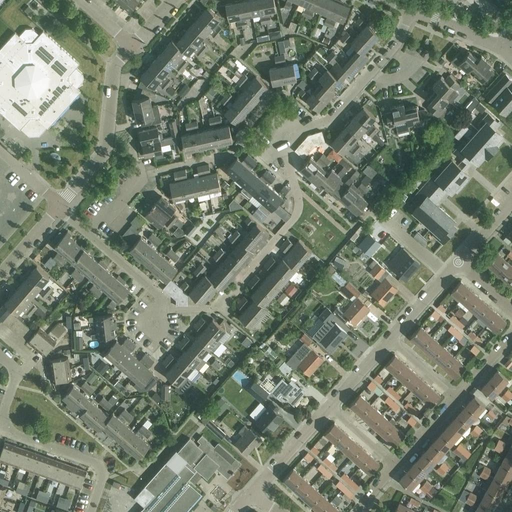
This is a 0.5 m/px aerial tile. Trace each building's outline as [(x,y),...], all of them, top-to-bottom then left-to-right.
[(125,0),(121,5),(129,12),(140,0),(125,0)] [(237,29),(243,28),(237,0),(234,1),(234,2),(225,4),(229,20),(235,19),(237,29)] [(237,0),(243,28),(247,27),(245,17),(252,15),(248,0),(246,0),(239,1),(239,0),(237,0)] [(248,0),(252,15),(259,14),(261,24),(265,23),(260,0),(248,0)] [(260,0),(265,23),(271,22),(269,12),(275,11),(273,0),(260,0)] [(292,0),(299,3),(299,0),(286,0),(283,7),(288,9),(292,0)] [(299,0),(299,3),(305,5),(303,10),(301,15),(305,17),(312,0),(299,0)] [(312,0),(305,17),(310,19),(312,13),(314,9),(321,12),(325,0),(312,0)] [(333,0),(325,0),(321,12),(327,15),(325,19),(324,20),(323,24),(327,26),(339,1),(336,0),(334,0),(334,1),(333,0)] [(339,1),(327,26),(332,28),(334,24),(334,23),(336,19),(343,22),(349,7),(339,3),(340,1),(339,1)] [(24,10),(29,14),(33,10),(28,5),(24,10)] [(197,14),(221,34),(224,30),(219,25),(219,26),(216,23),(220,18),(208,7),(207,7),(202,12),(200,10),(197,14)] [(196,20),(191,25),(204,36),(208,32),(210,33),(216,39),(221,34),(197,14),(194,18),(196,20)] [(363,28),(359,33),(372,46),(374,43),(372,42),(379,35),(372,29),(366,24),(359,17),(355,21),(359,25),(360,25),(363,28)] [(370,20),(366,24),(372,29),(374,26),(375,25),(374,24),(370,20)] [(196,45),(204,52),(209,48),(200,41),(204,36),(191,25),(187,30),(185,28),(181,32),(196,45)] [(48,128),(81,91),(77,88),(83,80),(83,74),(76,67),(79,63),(61,47),(51,58),(33,41),(39,35),(32,28),(26,28),(19,36),(15,32),(0,48),(0,110),(20,129),(24,125),(31,131),(37,131),(44,124),(48,128)] [(51,58),(61,47),(43,31),(39,35),(33,41),(51,58)] [(175,43),(175,44),(184,52),(188,55),(192,50),(201,57),(204,53),(204,52),(196,45),(181,32),(178,36),(180,38),(175,43)] [(347,40),(356,48),(362,53),(363,53),(369,46),(370,47),(372,46),(359,33),(353,39),(350,36),(346,32),(343,35),(347,39),(347,40)] [(344,43),(347,40),(347,39),(343,35),(339,39),(344,43)] [(278,41),(280,53),(285,52),(284,47),(290,46),(289,41),(287,41),(287,39),(278,41)] [(177,60),(185,68),(189,63),(181,55),(184,52),(175,44),(175,43),(172,40),(167,46),(165,44),(162,47),(177,60)] [(156,58),(169,69),(173,65),(181,72),(185,68),(177,60),(162,47),(158,51),(161,53),(156,58)] [(348,56),(361,68),(363,66),(362,65),(368,58),(363,53),(362,53),(356,48),(348,56)] [(467,71),(471,67),(478,59),(468,50),(466,53),(467,54),(465,55),(460,51),(451,61),(459,69),(462,66),(467,71)] [(279,56),(284,83),(287,82),(287,81),(296,80),(293,64),(286,65),(284,55),(279,56)] [(333,66),(328,71),(341,83),(343,80),(342,79),(348,73),(340,65),(333,59),(329,55),(325,59),(329,63),(333,66)] [(282,83),(284,83),(279,56),(275,57),(277,67),(269,69),(272,84),(282,83)] [(340,65),(348,73),(352,76),(359,69),(360,70),(361,68),(348,56),(340,65)] [(481,56),(478,59),(471,67),(476,72),(474,75),(483,83),(493,72),(487,68),(489,66),(490,67),(492,65),(481,56)] [(161,78),(170,86),(173,81),(165,73),(169,69),(156,58),(151,64),(149,62),(146,65),(161,78)] [(143,88),(149,91),(152,87),(152,88),(157,83),(166,90),(170,86),(161,78),(146,65),(142,69),(145,72),(140,77),(142,78),(138,86),(143,88)] [(314,75),(321,81),(322,81),(330,89),(336,82),(339,85),(341,83),(328,71),(326,69),(321,74),(318,71),(314,67),(311,70),(315,74),(314,75)] [(206,70),(203,75),(207,79),(211,74),(206,70)] [(311,79),(314,75),(315,74),(311,70),(307,75),(311,79)] [(243,73),(239,78),(245,83),(249,78),(243,73)] [(442,75),(433,86),(436,89),(444,96),(449,100),(451,102),(459,93),(455,90),(460,84),(450,75),(445,80),(443,79),(444,78),(442,75)] [(511,81),(505,75),(485,97),(505,115),(511,107),(511,81)] [(248,85),(263,98),(266,94),(264,93),(269,87),(256,76),(248,85)] [(242,87),(245,83),(239,78),(236,82),(242,87)] [(314,90),(327,102),(329,100),(328,99),(334,92),(330,89),(322,81),(321,81),(314,90)] [(240,94),(253,105),(257,100),(259,102),(263,98),(248,85),(240,94)] [(132,100),(134,111),(158,106),(157,105),(151,107),(149,98),(155,96),(155,94),(149,91),(143,88),(141,93),(142,98),(132,100)] [(182,88),(178,93),(183,97),(187,92),(182,88)] [(325,104),(327,102),(314,90),(309,95),(305,92),(301,88),(298,92),(318,110),(324,103),(325,104)] [(449,100),(444,96),(436,89),(427,99),(429,101),(430,100),(432,102),(427,107),(438,117),(446,108),(444,106),(449,100)] [(223,96),(229,101),(232,97),(227,92),(223,96)] [(232,103),(247,116),(250,112),(248,111),(253,105),(240,94),(232,103)] [(226,105),(229,101),(223,96),(220,100),(226,105)] [(474,97),(468,104),(473,107),(478,101),(474,97)] [(244,120),(247,116),(232,103),(224,113),(237,124),(242,118),(244,120)] [(393,112),(385,113),(389,127),(396,126),(398,133),(409,130),(409,129),(408,124),(407,119),(404,109),(403,104),(390,107),(391,110),(392,110),(393,112)] [(480,104),(476,109),(482,114),(486,109),(480,104)] [(407,119),(408,124),(415,123),(416,126),(428,123),(424,109),(417,111),(417,109),(418,109),(417,105),(404,109),(407,119)] [(161,122),(160,116),(158,106),(134,111),(137,122),(146,119),(148,125),(161,122)] [(361,109),(355,116),(374,134),(375,134),(378,130),(370,123),(375,118),(362,106),(360,108),(361,109)] [(467,118),(468,118),(471,121),(476,116),(472,113),(467,118)] [(214,116),(215,124),(222,123),(220,114),(214,116)] [(483,126),(498,139),(502,135),(494,128),(498,123),(488,115),(480,124),(483,127),(483,126)] [(347,123),(346,124),(358,136),(363,130),(371,138),(378,143),(381,146),(385,142),(381,139),(375,134),(374,134),(355,116),(348,124),(347,123)] [(190,121),(192,129),(198,128),(196,120),(190,121)] [(452,122),(450,125),(454,129),(458,124),(454,121),(454,120),(452,122)] [(169,122),(172,136),(170,137),(170,138),(172,137),(178,136),(175,121),(169,122)] [(338,134),(358,152),(362,148),(354,141),(358,136),(346,124),(343,126),(344,127),(338,134)] [(216,128),(220,146),(225,145),(225,143),(232,141),(228,125),(216,128)] [(465,126),(456,136),(459,140),(469,129),(465,126)] [(475,136),(492,151),(497,147),(494,144),(498,139),(483,126),(483,127),(475,136)] [(139,131),(142,144),(166,139),(166,138),(163,139),(162,134),(158,135),(157,127),(139,131)] [(204,130),(208,147),(215,145),(215,148),(220,146),(216,128),(204,130)] [(193,133),(197,152),(202,151),(202,148),(208,147),(204,130),(193,133)] [(314,133),(319,144),(325,142),(321,131),(314,133)] [(184,152),(185,152),(192,150),(193,153),(197,152),(193,133),(181,136),(184,152)] [(307,136),(313,146),(319,144),(314,133),(307,136)] [(355,155),(358,152),(338,134),(332,141),(331,140),(329,142),(342,154),(347,148),(355,155)] [(178,136),(172,137),(175,153),(181,151),(178,136)] [(303,141),(310,150),(313,146),(307,136),(303,141)] [(466,145),(481,158),(485,154),(488,156),(492,151),(475,136),(467,145),(466,145)] [(166,139),(142,144),(145,157),(162,153),(161,146),(164,145),(167,144),(171,143),(170,138),(166,139)] [(298,146),(306,154),(310,150),(303,141),(298,146)] [(477,163),(481,158),(466,145),(467,145),(464,142),(455,152),(465,160),(469,156),(477,163)] [(302,158),(306,154),(298,146),(294,150),(302,158)] [(341,157),(333,150),(329,153),(338,160),(341,157)] [(305,176),(307,178),(326,157),(322,154),(315,162),(310,157),(299,168),(307,175),(305,176)] [(225,170),(235,178),(252,158),(248,155),(241,162),(236,157),(225,170)] [(439,155),(434,161),(438,164),(443,159),(439,155)] [(326,157),(307,178),(309,180),(311,179),(317,185),(328,173),(322,168),(325,165),(330,161),(326,157)] [(252,158),(235,178),(244,186),(255,173),(250,169),(256,162),(252,158)] [(460,183),(462,185),(467,180),(464,177),(467,174),(452,160),(444,170),(460,183)] [(434,161),(429,166),(433,169),(438,164),(434,161)] [(202,166),(208,191),(220,188),(216,172),(210,174),(208,164),(202,166)] [(193,178),(196,194),(208,191),(202,166),(196,167),(198,176),(193,178)] [(331,169),(328,173),(317,185),(318,185),(321,182),(328,188),(325,191),(327,192),(339,179),(338,179),(347,169),(343,166),(339,170),(336,174),(331,169)] [(179,171),(185,197),(196,194),(193,178),(187,179),(185,170),(179,171)] [(244,186),(241,189),(250,197),(253,194),(270,174),(266,170),(259,177),(255,173),(244,186)] [(437,178),(447,189),(451,192),(454,189),(457,191),(462,185),(460,183),(444,170),(437,178)] [(172,199),(185,197),(179,171),(173,172),(175,182),(169,183),(172,199)] [(253,194),(249,199),(258,207),(262,202),(273,189),(268,185),(274,178),(270,174),(253,194)] [(339,179),(327,192),(328,194),(330,193),(337,199),(338,197),(349,185),(356,177),(352,174),(343,183),(339,179)] [(366,176),(361,182),(365,186),(371,180),(366,176)] [(434,176),(421,191),(434,203),(447,189),(437,178),(434,176)] [(224,180),(221,185),(225,189),(229,185),(224,180)] [(349,185),(338,197),(345,204),(344,205),(346,206),(365,186),(361,182),(357,186),(354,189),(349,185)] [(413,184),(408,190),(412,193),(417,187),(413,184)] [(262,202),(258,207),(267,215),(271,210),(272,210),(277,203),(288,190),(284,186),(278,193),(273,189),(262,202)] [(365,186),(346,206),(348,208),(349,207),(356,214),(367,201),(361,196),(364,193),(368,189),(365,186)] [(414,211),(423,219),(436,204),(434,203),(421,191),(421,192),(415,199),(420,204),(414,211)] [(153,206),(173,223),(177,218),(170,213),(175,208),(166,200),(166,201),(161,197),(153,206)] [(277,203),(272,210),(277,214),(282,208),(277,203)] [(436,204),(423,219),(432,227),(445,212),(436,204)] [(169,227),(173,223),(153,206),(145,215),(150,219),(158,226),(162,222),(169,227)] [(434,234),(443,242),(455,229),(450,225),(454,220),(445,212),(432,227),(437,231),(434,234)] [(133,218),(141,225),(145,221),(137,214),(133,218)] [(248,215),(244,220),(250,226),(254,221),(248,215)] [(130,222),(132,224),(138,229),(141,225),(133,218),(130,222)] [(192,222),(184,231),(189,236),(197,226),(192,222)] [(128,228),(136,235),(140,231),(138,229),(132,224),(128,228)] [(248,233),(263,246),(266,241),(264,240),(269,234),(256,224),(248,233)] [(376,225),(366,237),(373,244),(384,231),(376,225)] [(179,226),(173,233),(176,237),(186,233),(179,226)] [(125,232),(133,239),(136,235),(128,228),(125,232)] [(232,234),(238,240),(242,235),(236,230),(232,234)] [(59,231),(50,242),(54,245),(56,247),(64,254),(74,241),(69,236),(71,234),(67,231),(63,235),(59,231)] [(358,234),(355,231),(350,237),(353,240),(358,234)] [(129,243),(133,239),(125,232),(121,236),(129,243)] [(147,237),(152,242),(157,236),(152,232),(147,237)] [(240,242),(253,253),(258,247),(260,249),(263,246),(248,233),(240,242)] [(414,237),(419,241),(423,237),(418,233),(414,237)] [(234,244),(238,240),(232,234),(228,239),(234,244)] [(133,257),(136,260),(150,244),(141,236),(129,249),(135,254),(133,257)] [(157,236),(152,242),(156,246),(161,240),(157,236)] [(419,241),(425,246),(428,242),(423,237),(419,241)] [(284,243),(303,260),(311,251),(299,239),(294,245),(287,239),(284,243)] [(74,241),(64,254),(73,262),(86,247),(82,244),(80,246),(74,241)] [(233,251),(247,264),(251,260),(249,258),(253,253),(240,242),(233,251)] [(287,253),(283,258),(295,269),(303,260),(284,243),(280,247),(287,253)] [(150,244),(136,260),(140,262),(142,260),(148,265),(159,252),(150,244)] [(379,246),(374,252),(377,255),(383,249),(379,246)] [(86,247),(73,262),(82,270),(93,257),(87,252),(89,250),(86,247)] [(220,247),(216,253),(222,258),(226,252),(220,247)] [(165,254),(170,258),(175,252),(170,248),(165,254)] [(395,268),(394,270),(405,280),(416,268),(420,264),(408,253),(402,248),(397,254),(403,260),(395,268)] [(225,260),(237,271),(242,265),(244,267),(247,264),(233,251),(225,260)] [(159,252),(148,265),(153,270),(151,272),(154,275),(168,260),(159,252)] [(175,252),(170,258),(174,262),(179,256),(175,252)] [(368,257),(363,252),(362,253),(360,256),(359,256),(364,261),(368,257)] [(57,253),(52,258),(57,262),(61,256),(57,253)] [(218,262),(222,258),(216,253),(212,257),(218,262)] [(487,264),(497,273),(506,262),(497,253),(487,264)] [(61,256),(57,262),(61,265),(66,260),(61,256)] [(268,260),(288,278),(295,269),(283,258),(279,262),(272,256),(268,260)] [(346,261),(344,260),(337,256),(332,263),(342,269),(346,261)] [(93,257),(82,270),(91,278),(104,263),(100,260),(98,262),(93,257)] [(52,258),(47,264),(51,268),(57,262),(52,258)] [(378,278),(381,274),(385,278),(389,273),(386,270),(385,270),(373,259),(368,265),(372,269),(370,271),(378,278)] [(168,260),(154,275),(158,278),(160,276),(166,281),(177,268),(168,260)] [(217,269),(232,282),(235,278),(233,276),(237,271),(225,260),(217,269)] [(270,272),(267,276),(280,287),(288,278),(268,260),(263,265),(270,272)] [(201,262),(196,268),(202,273),(207,267),(201,262)] [(511,266),(506,262),(497,273),(506,281),(511,274),(511,266)] [(104,263),(91,278),(100,286),(111,273),(106,268),(108,266),(104,263)] [(29,270),(26,273),(41,287),(42,286),(45,288),(48,284),(49,285),(53,280),(50,277),(40,268),(37,266),(34,268),(32,272),(29,270)] [(70,274),(75,278),(80,272),(75,268),(70,274)] [(199,277),(202,273),(196,268),(193,272),(199,277)] [(209,278),(218,286),(222,289),(226,284),(228,285),(232,282),(217,269),(209,278)] [(80,272),(75,278),(79,282),(84,276),(80,272)] [(21,284),(33,296),(41,287),(26,273),(23,277),(25,279),(21,284)] [(111,273),(100,286),(109,294),(122,279),(119,276),(117,278),(111,273)] [(382,282),(372,294),(383,304),(397,289),(386,278),(385,278),(381,274),(378,278),(382,282)] [(197,284),(212,297),(215,293),(213,291),(218,286),(209,278),(205,275),(197,284)] [(252,278),(272,296),(280,287),(267,276),(262,281),(256,275),(252,278)] [(251,294),(254,298),(255,297),(264,305),(272,296),(252,278),(248,284),(255,290),(251,294)] [(122,279),(109,294),(119,302),(130,289),(124,284),(126,282),(122,279)] [(170,280),(163,289),(167,292),(174,284),(170,280)] [(181,285),(187,291),(191,286),(185,281),(181,285)] [(356,297),(361,292),(360,292),(348,281),(339,290),(349,299),(353,294),(356,297)] [(461,281),(451,291),(461,299),(470,289),(461,281)] [(291,296),(297,288),(291,283),(285,290),(291,296)] [(11,292),(33,312),(37,307),(29,300),(33,296),(21,284),(16,290),(14,288),(11,292)] [(45,288),(44,289),(49,294),(53,289),(49,285),(48,284),(45,288)] [(86,292),(91,296),(98,288),(93,284),(86,292)] [(174,284),(167,292),(171,296),(179,287),(174,284)] [(209,301),(212,297),(197,284),(189,293),(202,304),(207,299),(209,301)] [(179,287),(171,296),(176,300),(187,295),(179,287)] [(98,288),(93,294),(96,296),(98,298),(103,293),(102,292),(98,288)] [(364,288),(360,292),(361,292),(367,297),(370,293),(364,288)] [(45,298),(49,294),(44,289),(40,293),(45,298)] [(470,289),(461,299),(470,307),(479,297),(470,289)] [(9,297),(0,308),(0,311),(6,317),(10,311),(10,312),(12,309),(17,314),(22,309),(30,316),(33,312),(11,292),(7,296),(9,297)] [(176,300),(176,306),(187,306),(187,295),(176,300)] [(240,300),(260,317),(268,308),(264,305),(255,297),(254,298),(251,302),(244,296),(240,300)] [(479,297),(470,307),(479,315),(488,305),(479,297)] [(349,318),(355,324),(369,308),(358,298),(344,313),(337,307),(332,312),(344,323),(349,318)] [(112,300),(107,305),(111,310),(116,304),(112,300)] [(252,327),(260,317),(240,300),(236,305),(243,311),(239,315),(252,327)] [(437,307),(443,312),(446,309),(440,303),(437,307)] [(488,305),(479,315),(488,323),(497,313),(488,305)] [(325,322),(312,337),(317,341),(319,339),(326,345),(331,350),(346,334),(335,324),(330,320),(335,315),(327,308),(319,316),(324,320),(324,321),(325,322)] [(464,312),(459,308),(454,313),(460,318),(464,312)] [(435,310),(431,314),(437,319),(440,322),(443,318),(440,315),(435,310)] [(6,317),(2,321),(8,326),(15,317),(10,312),(10,311),(6,317)] [(497,313),(488,323),(497,332),(506,321),(497,313)] [(96,320),(97,327),(116,324),(116,321),(113,321),(112,314),(89,317),(90,321),(96,320)] [(449,318),(455,324),(459,320),(453,314),(449,318)] [(15,317),(8,326),(13,330),(21,321),(15,317)] [(217,339),(218,339),(226,330),(229,332),(232,328),(223,320),(219,324),(213,318),(208,324),(201,318),(197,322),(217,339)] [(465,325),(459,320),(455,324),(461,329),(465,325)] [(21,321),(13,330),(19,335),(26,326),(21,321)] [(200,333),(197,337),(212,350),(214,352),(222,342),(218,339),(217,339),(197,322),(193,327),(200,333)] [(117,328),(116,324),(97,327),(97,333),(91,334),(92,338),(115,335),(114,328),(117,328)] [(453,334),(457,330),(451,324),(445,332),(450,337),(453,334)] [(26,326),(19,335),(24,340),(32,331),(26,326)] [(411,337),(422,347),(432,336),(420,326),(411,337)] [(38,327),(27,341),(35,348),(47,334),(38,327)] [(463,335),(457,330),(453,334),(459,339),(463,335)] [(468,334),(473,339),(477,335),(471,330),(468,334)] [(47,334),(35,348),(44,356),(56,341),(47,334)] [(285,362),(293,369),(294,370),(298,366),(309,375),(323,359),(307,345),(311,340),(304,334),(299,338),(304,342),(285,362)] [(182,340),(202,357),(207,351),(210,353),(212,350),(197,337),(193,342),(186,335),(182,340)] [(473,339),(479,345),(483,341),(477,335),(473,339)] [(432,336),(422,347),(433,357),(443,346),(432,336)] [(105,353),(114,361),(132,341),(127,338),(121,345),(116,340),(105,353)] [(206,361),(202,357),(182,340),(178,344),(185,351),(181,355),(194,366),(198,370),(206,361)] [(132,341),(114,361),(123,369),(134,356),(130,352),(136,345),(132,341)] [(470,349),(475,354),(476,354),(480,350),(474,345),(470,349)] [(443,346),(433,357),(444,367),(454,356),(443,346)] [(134,356),(123,369),(132,377),(149,357),(145,353),(139,360),(134,356)] [(166,358),(193,382),(194,381),(191,379),(198,370),(194,366),(181,355),(177,360),(170,354),(166,358)] [(395,355),(385,365),(395,373),(404,363),(395,355)] [(454,356),(444,367),(456,377),(465,366),(454,356)] [(49,360),(51,371),(69,368),(68,357),(49,360)] [(149,357),(132,377),(136,380),(133,384),(138,389),(148,390),(158,378),(152,373),(153,373),(148,368),(154,361),(149,357)] [(165,374),(175,382),(175,389),(179,392),(184,392),(193,382),(166,358),(162,363),(170,369),(165,374)] [(276,365),(278,368),(278,369),(287,377),(293,369),(285,362),(284,361),(285,361),(282,358),(276,365)] [(210,364),(217,370),(221,364),(215,359),(210,364)] [(103,361),(96,369),(102,374),(109,366),(103,361)] [(404,363),(395,373),(403,381),(413,371),(404,363)] [(71,379),(69,368),(51,371),(52,382),(71,379)] [(489,379),(500,388),(508,379),(498,370),(489,379)] [(413,371),(403,381),(412,389),(422,379),(413,371)] [(93,372),(88,377),(93,381),(97,376),(93,372)] [(374,378),(380,383),(383,379),(377,374),(374,378)] [(271,391),(277,397),(283,402),(287,398),(293,404),(304,392),(291,380),(288,384),(282,379),(271,391)] [(422,379),(412,389),(421,397),(431,387),(422,379)] [(491,398),(500,388),(489,379),(481,388),(491,398)] [(114,384),(120,390),(124,386),(117,380),(114,384)] [(260,402),(269,392),(254,380),(246,390),(260,402)] [(374,390),(377,386),(371,380),(368,384),(374,390)] [(80,386),(85,390),(90,385),(85,381),(80,386)] [(66,405),(70,408),(82,393),(73,385),(62,398),(68,403),(66,405)] [(90,385),(85,390),(89,394),(94,389),(90,385)] [(386,389),(392,394),(395,390),(389,385),(386,389)] [(431,387),(421,397),(430,405),(440,395),(431,387)] [(401,396),(395,390),(392,394),(398,400),(401,396)] [(82,393),(70,408),(74,411),(75,410),(80,414),(92,401),(82,393)] [(507,401),(510,398),(504,393),(501,396),(507,401)] [(360,394),(350,404),(362,414),(371,404),(360,394)] [(384,400),(390,405),(394,400),(388,395),(384,400)] [(92,401),(80,414),(85,418),(84,420),(88,423),(101,408),(103,406),(108,400),(103,396),(98,402),(99,403),(97,405),(92,401)] [(466,405),(477,415),(485,405),(475,396),(466,405)] [(108,400),(103,406),(107,410),(112,404),(108,400)] [(219,400),(212,408),(220,414),(226,407),(219,400)] [(400,406),(394,400),(390,405),(396,410),(400,406)] [(404,405),(410,410),(413,406),(407,401),(404,405)] [(270,431),(281,418),(274,411),(277,409),(271,404),(257,420),(270,431)] [(371,404),(362,414),(373,424),(382,414),(371,404)] [(458,415),(468,424),(477,415),(466,405),(458,415)] [(410,410),(416,415),(419,411),(413,406),(410,410)] [(101,408),(88,423),(92,427),(93,425),(98,429),(110,416),(101,408)] [(110,416),(98,429),(99,430),(102,426),(107,430),(105,432),(109,436),(122,421),(129,412),(125,408),(117,417),(113,413),(110,416)] [(225,434),(209,419),(205,415),(207,413),(200,408),(195,414),(205,423),(204,424),(221,439),(225,434)] [(492,418),(495,414),(490,409),(486,413),(492,418)] [(122,421),(109,436),(112,439),(114,437),(120,441),(131,428),(122,421),(124,418),(128,422),(133,416),(129,412),(122,421)] [(382,414),(373,424),(384,434),(393,424),(394,424),(396,421),(392,417),(389,420),(382,414)] [(407,419),(413,425),(416,421),(411,415),(407,419)] [(449,424),(460,434),(468,424),(458,415),(449,424)] [(508,422),(511,424),(511,417),(510,417),(505,415),(501,422),(507,425),(508,422)] [(334,423),(325,433),(334,441),(343,431),(334,423)] [(131,428),(120,441),(125,446),(123,448),(127,451),(140,436),(142,434),(147,428),(143,424),(135,433),(131,428)] [(393,424),(384,434),(395,444),(405,434),(394,424),(393,424)] [(441,433),(452,443),(460,434),(449,424),(441,433)] [(473,428),(479,433),(482,429),(476,424),(473,428)] [(256,445),(262,440),(249,428),(248,428),(244,425),(238,431),(242,435),(235,443),(246,453),(255,444),(256,445)] [(147,428),(142,434),(147,438),(152,432),(147,428)] [(475,437),(479,433),(473,428),(469,432),(475,437)] [(343,431),(334,441),(343,449),(352,439),(343,431)] [(433,442),(444,452),(452,443),(441,433),(433,442)] [(134,498),(144,507),(139,511),(183,511),(201,493),(187,480),(197,470),(207,479),(216,468),(228,478),(232,473),(232,474),(235,471),(233,470),(236,467),(231,464),(236,458),(218,443),(215,447),(202,435),(198,440),(201,443),(198,446),(190,438),(177,452),(134,498)] [(140,436),(127,451),(131,455),(133,452),(138,457),(149,444),(140,437),(140,436)] [(498,438),(496,444),(503,448),(506,442),(498,438)] [(352,439),(343,449),(352,457),(361,447),(352,439)] [(0,452),(0,459),(8,463),(15,445),(4,441),(0,452)] [(425,452),(435,461),(444,452),(433,442),(425,452)] [(456,447),(462,452),(467,457),(471,453),(460,443),(456,447)] [(500,453),(503,448),(496,444),(493,449),(500,453)] [(15,445),(8,463),(18,466),(25,449),(15,445)] [(310,449),(316,454),(319,450),(313,445),(310,449)] [(361,447),(352,457),(361,465),(370,455),(361,447)] [(459,456),(462,452),(456,447),(453,450),(459,456)] [(25,449),(18,466),(29,470),(35,452),(25,449)] [(511,452),(508,450),(501,463),(511,469),(511,452)] [(35,452),(29,470),(39,474),(45,456),(35,452)] [(307,452),(304,456),(310,461),(313,458),(307,452)] [(416,461),(427,470),(435,461),(425,452),(416,461)] [(322,460),(328,466),(332,461),(331,461),(334,457),(332,455),(328,459),(326,456),(322,460)] [(370,455),(361,465),(370,474),(379,463),(370,455)] [(45,456),(39,474),(49,477),(55,459),(45,456)] [(55,459),(49,477),(59,481),(65,463),(55,459)] [(338,467),(332,461),(328,466),(334,471),(338,467)] [(408,470),(419,480),(427,470),(416,461),(408,470)] [(440,465),(446,470),(449,466),(443,461),(440,465)] [(65,463),(59,481),(69,484),(76,467),(65,463)] [(511,469),(501,463),(494,476),(506,483),(511,473),(511,469)] [(320,464),(317,467),(318,468),(322,472),(323,472),(326,469),(320,464)] [(442,474),(446,470),(440,465),(436,469),(442,474)] [(484,465),(481,470),(489,474),(491,469),(484,465)] [(76,467),(69,484),(80,488),(86,470),(76,467)] [(283,479),(293,487),(302,477),(293,468),(283,479)] [(326,469),(323,472),(329,478),(332,474),(326,469)] [(400,480),(410,489),(419,480),(408,470),(400,480)] [(486,479),(489,474),(481,470),(479,475),(486,479)] [(8,480),(9,477),(9,473),(6,471),(5,471),(1,483),(7,485),(9,481),(8,480)] [(340,476),(346,482),(349,478),(344,473),(340,476)] [(494,476),(487,489),(499,496),(506,483),(494,476)] [(302,477),(293,487),(302,496),(311,485),(302,477)] [(346,482),(355,490),(359,486),(349,478),(346,482)] [(336,484),(341,489),(345,486),(339,480),(336,484)] [(423,483),(429,489),(432,485),(426,480),(423,483)] [(432,492),(430,489),(429,490),(428,489),(429,489),(423,483),(419,487),(430,497),(433,493),(432,492)] [(311,485),(302,496),(311,504),(320,494),(311,485)] [(345,486),(341,489),(345,493),(341,496),(347,502),(351,498),(354,494),(353,494),(345,486)] [(487,489),(480,502),(492,509),(499,496),(487,489)] [(470,491),(468,496),(475,500),(477,495),(470,491)] [(320,494),(311,504),(319,511),(320,511),(330,502),(320,494)] [(336,495),(332,500),(337,505),(342,500),(336,495)] [(472,505),(475,500),(468,496),(465,502),(472,505)] [(31,500),(27,510),(32,511),(34,506),(36,501),(31,500)] [(20,501),(16,511),(22,511),(24,506),(25,503),(20,501)] [(330,502),(320,511),(337,511),(339,511),(330,502)] [(490,511),(492,509),(480,502),(474,511),(490,511)] [(394,511),(408,511),(410,509),(399,503),(394,511)]
